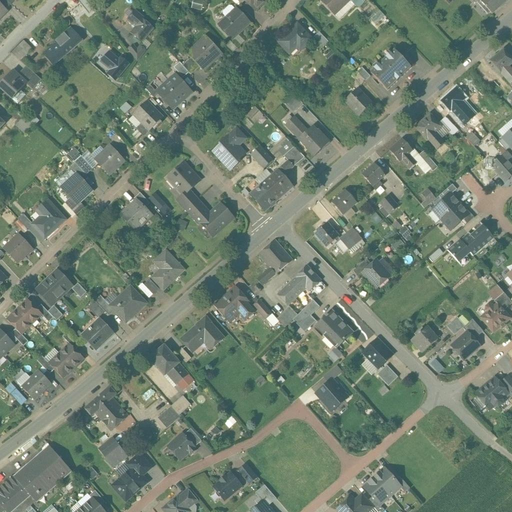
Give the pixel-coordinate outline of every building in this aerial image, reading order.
[(11,5),(5,0),(0,0),(0,4),(6,10),(11,5)] [(95,8),(88,0),(81,0),(79,1),(89,13),(95,8)] [(202,10),(204,0),(203,0),(193,0),(191,7),(202,10)] [(244,0),(246,1),(255,11),(266,0),(244,0)] [(321,0),(321,1),(334,15),(334,14),(340,20),(355,5),(349,0),(321,0)] [(481,0),(480,1),(480,2),(477,4),(472,9),(482,20),(490,13),(492,15),(508,0),(481,0)] [(237,9),(219,26),(232,39),(250,23),(237,9)] [(370,18),(375,24),(384,15),(379,9),(370,18)] [(145,18),(135,11),(127,20),(135,28),(130,33),(143,43),(154,29),(143,20),(145,18)] [(297,25),(279,43),(290,54),(301,44),(304,47),(312,40),(297,25)] [(55,44),(43,54),(53,67),(83,41),(71,28),(54,42),(55,44)] [(329,43),(319,32),(314,37),(324,47),(329,43)] [(201,47),(190,57),(204,71),(222,55),(205,37),(198,43),(201,47)] [(24,41),(12,53),(20,61),(31,49),(24,41)] [(137,50),(133,45),(128,49),(137,62),(146,51),(140,46),(137,50)] [(511,64),(511,59),(504,50),(490,62),(501,74),(510,84),(511,83),(511,71),(508,68),(511,64)] [(411,68),(394,51),(371,73),(387,90),(411,68)] [(119,61),(109,53),(101,62),(111,71),(107,75),(115,81),(129,65),(121,58),(119,61)] [(189,60),(182,66),(189,73),(191,75),(198,69),(189,60)] [(182,66),(179,63),(174,68),(183,78),(189,73),(182,66)] [(370,77),(362,68),(357,72),(358,73),(366,81),(370,77)] [(42,81),(31,71),(23,80),(27,84),(27,85),(33,90),(42,81)] [(18,76),(13,72),(0,86),(0,87),(13,99),(27,85),(27,84),(23,80),(18,75),(18,76)] [(366,81),(358,73),(353,78),(361,86),(366,81)] [(177,76),(158,94),(171,109),(180,101),(178,100),(189,90),(177,76)] [(158,94),(150,85),(146,89),(154,98),(158,94)] [(372,105),(357,89),(345,101),(360,117),(372,105)] [(456,89),(442,102),(450,112),(451,112),(462,101),(465,99),(456,89)] [(302,103),(293,94),(284,103),(293,112),(302,103)] [(475,116),(462,101),(451,112),(464,126),(475,116)] [(126,103),(120,108),(125,113),(131,108),(126,103)] [(162,118),(147,103),(134,115),(142,123),(150,130),(162,118)] [(246,114),(255,123),(264,115),(255,106),(246,114)] [(430,115),(416,127),(427,140),(437,151),(444,144),(435,133),(441,127),(430,115)] [(24,133),(32,124),(23,117),(15,125),(24,133)] [(308,132),(294,117),(286,125),(300,140),(308,132)] [(454,127),(446,118),(440,122),(449,131),(454,127)] [(142,123),(136,129),(143,136),(150,130),(142,123)] [(300,140),(299,140),(315,157),(329,143),(318,131),(317,132),(313,127),(308,132),(300,140)] [(511,127),(500,139),(511,152),(511,127)] [(236,130),(221,145),(221,146),(214,153),(228,168),(232,169),(235,166),(235,163),(244,155),(236,146),(244,139),(236,130)] [(480,141),(472,132),(465,138),(474,147),(480,141)] [(402,139),(389,151),(400,163),(402,161),(410,170),(417,164),(409,155),(413,151),(402,139)] [(290,142),(279,152),(282,155),(284,156),(295,147),(290,142)] [(110,146),(95,160),(109,175),(125,162),(110,146)] [(260,147),(251,155),(255,160),(264,151),(260,147)] [(295,147),(284,156),(288,161),(294,167),(305,158),(295,147)] [(427,166),(419,156),(414,150),(413,151),(409,155),(417,164),(423,172),(425,174),(428,171),(430,169),(427,166)] [(264,151),(255,160),(259,164),(269,156),(264,151)] [(424,151),(419,156),(427,166),(432,161),(424,151)] [(511,157),(507,152),(502,157),(511,168),(511,157)] [(269,156),(259,164),(264,169),(273,161),(269,156)] [(93,169),(82,157),(75,163),(87,175),(93,169)] [(511,168),(502,157),(498,160),(492,160),(492,168),(494,168),(506,182),(511,176),(511,168)] [(288,161),(281,167),(287,173),(294,167),(288,161)] [(87,175),(75,163),(69,168),(75,174),(81,180),(87,175)] [(199,181),(184,164),(167,179),(182,195),(183,196),(189,191),(199,181)] [(375,164),(362,175),(373,187),(385,176),(375,164)] [(278,170),(271,175),(266,170),(255,180),(260,185),(276,203),(293,188),(278,170)] [(425,174),(423,172),(419,175),(428,185),(435,179),(428,171),(425,174)] [(81,180),(75,174),(70,179),(72,181),(62,190),(71,199),(66,203),(76,214),(83,207),(80,204),(93,192),(86,184),(84,186),(83,184),(84,183),(81,180)] [(276,203),(260,185),(250,194),(265,212),(276,203)] [(452,185),(439,197),(443,201),(451,194),(451,195),(457,190),(452,185)] [(428,190),(423,194),(428,202),(433,198),(428,190)] [(189,191),(183,196),(182,195),(177,200),(186,210),(197,200),(189,191)] [(346,191),(332,203),(346,218),(350,214),(347,211),(356,203),(346,191)] [(150,204),(140,193),(134,199),(136,201),(137,200),(145,209),(150,204)] [(155,193),(148,199),(165,217),(172,211),(155,193)] [(443,201),(433,210),(442,220),(460,205),(451,195),(451,194),(443,201)] [(399,208),(389,196),(380,203),(390,215),(399,208)] [(145,209),(137,200),(136,201),(121,216),(134,229),(139,225),(141,227),(152,216),(145,209)] [(206,210),(197,200),(186,210),(199,225),(201,224),(213,237),(234,219),(221,204),(210,214),(206,210)] [(48,201),(40,208),(45,214),(33,225),(32,226),(33,227),(45,239),(65,221),(48,201)] [(460,205),(442,220),(451,231),(461,222),(469,215),(460,205)] [(399,208),(390,215),(394,220),(403,213),(399,208)] [(469,215),(461,222),(465,226),(474,218),(470,213),(469,215)] [(33,225),(23,214),(18,219),(29,230),(33,227),(32,226),(33,225)] [(179,219),(176,227),(184,230),(187,222),(179,219)] [(28,230),(19,220),(15,224),(24,234),(28,230)] [(460,240),(448,251),(458,263),(470,253),(473,257),(494,238),(480,222),(473,228),(477,232),(472,236),(468,233),(469,235),(462,242),(460,240)] [(327,224),(315,234),(327,248),(339,237),(327,224)] [(362,239),(353,229),(347,235),(355,244),(362,239)] [(404,229),(400,233),(405,239),(409,235),(404,229)] [(18,235),(3,249),(18,264),(33,250),(18,235)] [(355,244),(347,235),(340,240),(349,250),(355,244)] [(275,241),(258,255),(270,268),(276,275),(293,261),(275,241)] [(439,249),(429,258),(433,262),(443,253),(439,249)] [(184,271),(166,252),(155,262),(162,270),(152,278),(164,290),(184,271)] [(367,260),(353,271),(359,278),(363,274),(363,273),(372,265),(367,260)] [(390,277),(376,261),(372,265),(363,273),(363,274),(376,289),(390,277)] [(307,267),(296,278),(306,289),(309,292),(321,281),(307,267)] [(270,268),(257,280),(263,286),(264,285),(265,286),(269,282),(276,275),(270,268)] [(72,286),(58,271),(47,281),(62,296),(72,286)] [(306,289),(296,278),(290,283),(300,294),(306,289)] [(159,290),(150,280),(144,285),(153,295),(159,290)] [(62,296),(47,281),(37,291),(51,306),(62,296)] [(290,283),(278,295),(288,306),(300,294),(290,283)] [(87,293),(78,284),(72,289),(81,298),(87,293)] [(110,306),(110,307),(114,311),(126,324),(147,304),(131,287),(110,306)] [(236,287),(215,306),(228,322),(233,317),(234,319),(241,313),(247,320),(247,319),(254,313),(254,314),(255,313),(249,306),(251,304),(236,287)] [(504,293),(494,302),(497,305),(498,305),(503,311),(511,304),(511,302),(510,301),(504,293)] [(110,306),(101,296),(95,301),(105,312),(109,316),(114,311),(110,307),(110,306)] [(37,309),(28,300),(18,310),(32,325),(42,315),(37,309)] [(260,300),(253,306),(265,320),(272,314),(260,300)] [(105,312),(95,301),(88,308),(98,319),(105,312)] [(298,316),(293,321),(299,327),(311,316),(320,308),(313,301),(298,316)] [(48,312),(41,305),(37,309),(42,315),(49,323),(54,318),(48,312)] [(494,308),(492,306),(489,305),(486,307),(486,310),(488,313),(482,318),(493,332),(510,319),(503,311),(498,305),(497,305),(494,308)] [(54,306),(48,312),(54,318),(57,321),(63,316),(54,306)] [(290,307),(277,319),(285,328),(293,321),(298,316),(290,307)] [(32,325),(18,310),(7,320),(16,329),(21,335),(32,325)] [(332,312),(329,314),(328,313),(325,316),(326,317),(316,327),(324,335),(326,333),(338,346),(336,348),(337,349),(353,333),(332,312)] [(311,316),(299,327),(305,333),(316,322),(311,316)] [(199,324),(181,340),(193,353),(200,347),(198,345),(205,338),(209,343),(206,345),(211,350),(224,338),(211,323),(206,317),(198,323),(199,324)] [(465,326),(457,318),(447,327),(454,336),(463,328),(465,326)] [(100,320),(83,336),(96,350),(113,333),(100,320)] [(483,332),(473,320),(465,326),(463,328),(467,333),(474,340),(483,332)] [(427,327),(412,341),(423,353),(438,340),(427,327)] [(21,335),(16,329),(11,333),(18,340),(24,346),(28,342),(21,335)] [(5,336),(0,330),(0,352),(3,356),(14,345),(13,345),(5,336)] [(11,333),(9,332),(5,336),(13,345),(18,340),(11,333)] [(80,346),(67,333),(63,337),(69,344),(70,344),(75,350),(80,346)] [(474,340),(467,333),(458,341),(460,343),(454,349),(453,352),(456,355),(459,355),(464,361),(480,347),(474,340)] [(377,339),(362,354),(378,370),(394,356),(377,339)] [(69,344),(59,354),(73,369),(84,359),(75,350),(70,344),(69,344)] [(180,364),(164,346),(156,353),(156,354),(150,359),(160,370),(165,376),(168,374),(177,385),(188,376),(189,375),(179,364),(180,364)] [(191,359),(182,348),(177,353),(186,363),(191,359)] [(49,364),(54,370),(63,379),(73,369),(59,354),(49,364)] [(54,370),(49,364),(42,357),(37,361),(50,374),(54,370)] [(430,364),(439,373),(444,368),(435,359),(430,364)] [(337,366),(332,370),(336,375),(341,371),(337,366)] [(387,366),(377,375),(389,387),(398,378),(387,366)] [(332,370),(323,378),(328,383),(332,380),(333,381),(343,373),(341,371),(336,375),(332,370)] [(38,371),(22,387),(34,401),(51,385),(38,371)] [(188,376),(178,384),(183,390),(193,381),(188,376)] [(267,382),(261,376),(255,382),(260,387),(267,382)] [(511,397),(511,379),(509,376),(500,384),(508,394),(511,398),(511,397)] [(500,384),(495,378),(476,394),(489,410),(494,406),(495,407),(499,408),(502,405),(503,401),(502,400),(508,394),(500,384)] [(333,381),(332,380),(328,383),(316,394),(332,412),(348,398),(333,381)] [(382,395),(389,390),(384,385),(378,390),(382,395)] [(110,387),(85,409),(92,417),(95,413),(111,432),(129,416),(113,398),(116,395),(110,387)] [(27,401),(16,389),(10,395),(21,406),(27,401)] [(183,396),(171,407),(179,416),(191,405),(183,396)] [(171,407),(159,417),(168,428),(181,417),(179,416),(171,407)] [(195,409),(186,416),(199,433),(208,426),(195,409)] [(191,429),(184,436),(194,448),(201,442),(191,429)] [(183,435),(168,447),(180,461),(188,453),(191,456),(197,450),(194,448),(184,436),(183,435)] [(113,438),(98,449),(112,468),(127,456),(113,438)] [(49,446),(13,477),(31,496),(37,503),(72,472),(49,446)] [(140,455),(128,465),(132,469),(112,486),(126,502),(148,483),(142,476),(151,468),(140,455)] [(258,478),(246,465),(238,471),(238,472),(243,478),(249,485),(258,478)] [(97,475),(92,469),(86,474),(91,480),(97,475)] [(394,479),(385,469),(380,474),(380,473),(368,483),(369,483),(364,488),(372,497),(380,506),(401,488),(394,479)] [(231,473),(225,477),(225,476),(219,481),(220,482),(213,488),(224,502),(243,487),(238,482),(243,478),(238,472),(233,476),(231,473)] [(410,489),(398,475),(394,479),(401,488),(405,493),(410,489)] [(13,476),(0,487),(0,496),(17,481),(13,477),(13,476)] [(0,496),(0,505),(5,511),(6,511),(12,511),(31,496),(17,481),(0,496)] [(260,497),(268,507),(277,499),(265,486),(255,493),(259,498),(260,497)] [(198,501),(189,490),(184,494),(193,505),(198,501)] [(105,502),(95,491),(89,496),(92,499),(93,499),(99,507),(105,502)] [(184,494),(180,497),(180,500),(176,500),(167,507),(166,511),(190,511),(188,509),(193,505),(184,494)] [(368,501),(362,495),(354,501),(363,511),(369,511),(374,508),(368,501)] [(272,511),(268,507),(260,497),(259,498),(255,502),(259,506),(252,511),(251,511),(272,511)] [(380,506),(372,497),(368,501),(374,508),(377,511),(383,511),(385,511),(380,506)] [(363,511),(354,501),(352,498),(337,511),(338,511),(363,511)] [(92,499),(82,508),(85,511),(104,511),(99,507),(93,499),(92,499)]
